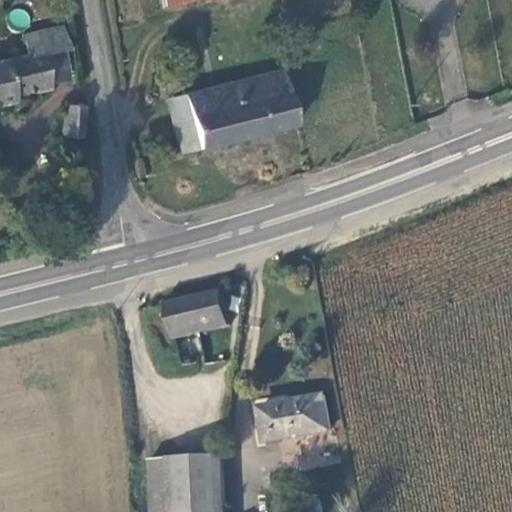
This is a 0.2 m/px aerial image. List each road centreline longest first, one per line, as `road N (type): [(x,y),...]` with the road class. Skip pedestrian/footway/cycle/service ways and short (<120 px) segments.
road 1 (secondary): [(125,261),(287,218),(511,136)]
road 2 (unclassified): [(125,261),(91,0)]
road 3 (secondary): [(0,291),(125,261)]
